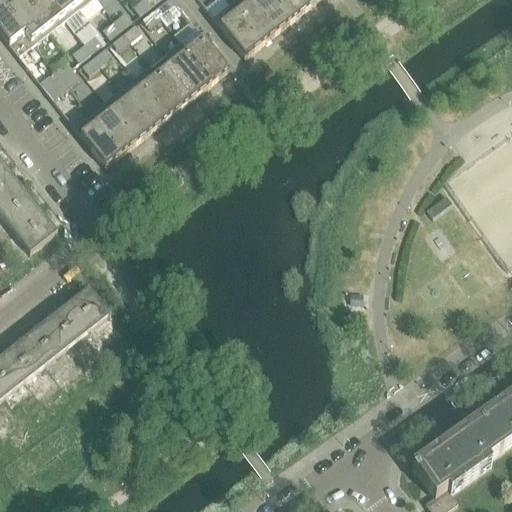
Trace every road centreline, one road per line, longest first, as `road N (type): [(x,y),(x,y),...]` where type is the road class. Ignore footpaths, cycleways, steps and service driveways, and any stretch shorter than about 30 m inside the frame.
road 1 (residential): [(0,327),(92,246),(85,215),(0,109)]
road 2 (residential): [(360,465),(511,355)]
